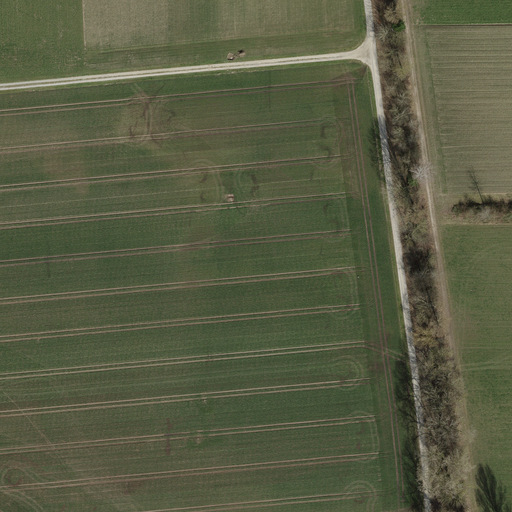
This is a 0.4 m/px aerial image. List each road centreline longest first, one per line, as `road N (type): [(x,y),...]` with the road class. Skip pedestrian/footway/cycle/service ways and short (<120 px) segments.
road 1 (track): [(429,511),(369,0)]
road 2 (track): [(0,85),(375,51)]
road 3 (track): [(404,0),(434,225)]
